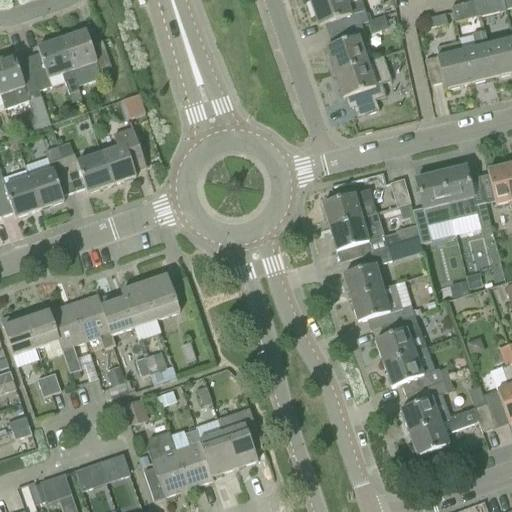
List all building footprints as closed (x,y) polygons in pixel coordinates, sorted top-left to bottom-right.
[(328,27),(331,38),(361,28),(361,27),(369,24),(361,3),(346,8),(343,0),(322,0),(309,5),(318,30),(328,27)] [(501,0),(491,0),(476,4),(480,19),(505,13),(503,3),(501,0)] [(511,0),(503,3),(505,13),(511,11),(511,0)] [(480,19),(476,4),(451,10),(455,26),(480,19)] [(444,18),(441,19),(427,22),(429,32),(447,28),(444,18)] [(368,25),(367,25),(371,37),(388,32),(384,19),(368,25)] [(325,51),(334,77),(367,66),(359,43),(365,41),(361,28),(331,38),(335,48),(325,51)] [(99,74),(111,70),(102,44),(90,48),(86,35),(61,43),(78,94),(79,94),(78,89),(101,81),(99,74)] [(470,87),(495,81),(487,48),(484,35),(471,38),(474,51),(462,54),(470,87)] [(511,42),(487,48),(495,81),(511,76),(511,42)] [(39,57),(27,61),(40,100),(39,95),(51,91),(48,82),(62,78),(69,98),(78,94),(61,43),(37,51),(39,57)] [(470,87),(462,54),(459,45),(435,51),(438,60),(425,64),(431,89),(442,86),(444,94),(446,94),(446,93),(470,87)] [(14,59),(0,63),(0,98),(0,99),(5,112),(40,100),(27,61),(16,64),(14,59)] [(367,67),(367,66),(334,77),(343,103),(348,101),(352,113),(357,111),(360,121),(379,115),(375,105),(386,101),(381,88),(391,85),(383,61),(367,67)] [(406,65),(393,65),(393,116),(404,115),(403,80),(406,80),(406,65)] [(129,121),(145,116),(140,97),(124,102),(129,121)] [(133,132),(119,137),(113,139),(118,152),(100,158),(111,189),(136,180),(134,175),(145,171),(133,132)] [(44,154),(51,174),(27,182),(38,214),(64,205),(59,191),(70,188),(61,162),(58,150),(44,154)] [(111,189),(100,158),(77,165),(74,157),(61,162),(70,188),(82,184),(87,197),(111,189)] [(496,209),(509,206),(511,218),(511,168),(511,167),(487,174),(496,209)] [(475,209),(465,170),(440,176),(452,224),(477,217),(480,232),(490,229),(485,207),(475,209)] [(0,219),(0,220),(13,216),(15,221),(38,214),(27,182),(24,174),(2,182),(0,177),(0,219)] [(427,230),(452,224),(440,176),(415,182),(422,211),(412,214),(413,219),(416,229),(417,235),(418,241),(420,248),(430,246),(427,230)] [(410,207),(403,183),(390,187),(396,211),(399,210),(410,207)] [(322,207),(329,231),(361,222),(354,198),(322,207)] [(412,214),(410,207),(399,210),(402,222),(413,219),(412,214)] [(361,222),(329,231),(336,255),(350,251),(353,263),(362,260),(388,253),(387,250),(418,241),(417,235),(416,229),(395,235),(396,236),(367,244),(361,222)] [(362,260),(366,271),(343,278),(350,302),(382,292),(382,291),(375,269),(391,264),(388,253),(362,260)] [(479,276),(465,279),(467,292),(481,289),(479,276)] [(167,279),(143,287),(155,324),(179,315),(167,279)] [(453,288),(456,301),(468,298),(465,285),(453,288)] [(382,292),(350,302),(357,326),(387,318),(390,327),(414,319),(412,314),(402,286),(395,288),(382,291),(382,292)] [(143,287),(121,295),(133,331),(155,324),(143,287)] [(121,295),(99,302),(111,339),(133,331),(121,295)] [(111,339),(99,302),(98,299),(73,307),(86,345),(99,340),(103,353),(114,349),(111,339)] [(433,305),(426,307),(428,314),(435,312),(433,305)] [(69,377),(70,376),(81,373),(73,349),(86,345),(73,307),(49,315),(59,344),(58,344),(69,377)] [(59,344),(49,315),(47,308),(22,316),(35,352),(58,344),(59,344)] [(35,352),(22,316),(0,323),(12,360),(35,352)] [(374,344),(383,368),(413,357),(413,355),(425,351),(414,319),(390,327),(383,329),(387,339),(374,344)] [(180,349),(186,366),(196,362),(190,345),(180,349)] [(496,394),(509,427),(511,425),(511,360),(508,349),(498,352),(505,370),(501,371),(507,390),(496,394)] [(413,357),(383,368),(391,391),(401,388),(405,399),(443,385),(438,373),(422,379),(413,357)] [(150,378),(159,375),(153,359),(144,362),(150,378)] [(150,378),(144,362),(136,365),(141,381),(150,378)] [(166,377),(169,384),(176,382),(174,374),(166,377)] [(0,378),(0,387),(13,384),(10,375),(0,378)] [(54,377),(46,380),(51,398),(60,395),(54,377)] [(122,379),(108,383),(111,391),(124,386),(122,379)] [(51,398),(46,380),(37,383),(43,401),(51,398)] [(0,397),(16,393),(13,384),(0,387),(0,397)] [(443,385),(405,399),(409,410),(399,413),(408,436),(450,421),(442,398),(447,397),(443,385)] [(204,410),(212,408),(207,391),(205,391),(198,393),(204,410)] [(485,407),(486,408),(495,431),(509,427),(496,394),(483,399),(486,407),(485,407)] [(156,400),(160,411),(176,406),(172,395),(156,400)] [(121,409),(126,424),(145,417),(140,402),(121,409)] [(12,410),(15,418),(23,416),(21,407),(12,410)] [(485,407),(450,421),(408,436),(417,461),(448,449),(445,439),(478,426),(482,436),(495,431),(486,408),(485,407)] [(217,424),(221,437),(233,473),(257,465),(254,456),(263,453),(249,413),(217,424)] [(12,435),(28,429),(25,420),(8,426),(12,435)] [(15,444),(31,438),(28,429),(12,435),(15,444)] [(199,444),(200,444),(196,434),(184,438),(189,451),(175,455),(188,493),(213,484),(212,481),(211,481),(199,444)] [(163,501),(188,493),(175,455),(168,435),(148,442),(146,451),(153,472),(163,501)] [(212,481),(233,473),(221,437),(200,444),(199,444),(211,481),(212,481)] [(118,483),(129,479),(130,479),(123,459),(111,463),(118,483)] [(149,468),(146,459),(139,462),(142,470),(149,468)] [(94,491),(87,471),(75,475),(81,495),(94,491)] [(163,501),(153,472),(143,476),(153,505),(163,501)] [(29,491),(35,509),(46,506),(40,488),(29,491)] [(59,503),(61,511),(75,511),(71,499),(59,503)]
